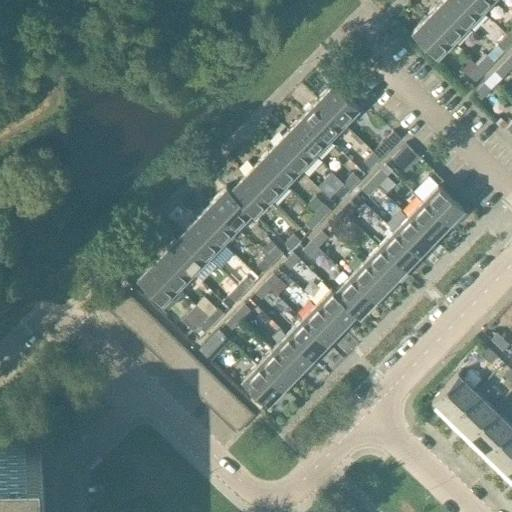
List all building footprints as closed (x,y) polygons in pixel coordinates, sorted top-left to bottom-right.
[(480,10),(469,0),(440,0),(440,1),(465,25),(480,10)] [(489,0),(469,0),(480,10),(489,0)] [(465,25),(440,1),(425,16),(450,41),(465,25)] [(450,41),(425,16),(410,31),(436,56),(450,41)] [(503,50),(511,41),(505,34),(496,44),(503,50)] [(510,68),(511,65),(511,52),(503,61),(510,68)] [(482,71),(492,61),(486,54),(476,65),(482,71)] [(501,77),(510,68),(503,61),(494,71),(501,77)] [(474,81),(482,71),(476,65),(467,74),(474,81)] [(357,107),(331,82),(317,97),(343,122),(357,107)] [(480,99),(490,89),(483,82),(473,92),(480,99)] [(343,122),(317,97),(302,113),(328,138),(343,122)] [(328,138),(302,113),(287,128),(313,153),(328,138)] [(313,153),(287,128),(272,143),(298,168),(313,153)] [(379,158),(388,149),(381,142),(372,151),(379,158)] [(298,168),(272,143),(257,159),(283,184),(298,168)] [(397,164),(407,154),(400,148),(391,158),(397,164)] [(369,168),(379,158),(372,151),(362,161),(369,168)] [(283,184),(257,159),(243,174),(268,199),(283,184)] [(377,185),(386,176),(379,169),(370,178),(377,185)] [(349,189),(359,179),(352,172),(342,182),(349,189)] [(268,199),(243,174),(229,189),(250,211),(254,215),(268,199)] [(367,195),(377,185),(370,178),(360,189),(367,195)] [(340,198),(349,189),(342,182),(333,192),(340,198)] [(462,208),(436,183),(421,198),(447,223),(462,208)] [(250,211),(229,189),(225,185),(209,201),(235,226),(250,211)] [(447,223),(421,198),(406,214),(432,238),(447,223)] [(347,216),(357,206),(350,199),(340,209),(347,216)] [(235,226),(209,201),(194,217),(220,242),(235,226)] [(319,219),(329,209),(323,202),(313,212),(319,219)] [(337,226),(347,216),(340,209),(331,219),(337,226)] [(310,229),(319,219),(313,212),(303,222),(310,229)] [(432,238),(406,214),(391,229),(417,254),(432,238)] [(220,242),(194,217),(180,232),(206,257),(220,242)] [(417,254),(391,229),(377,244),(402,269),(417,254)] [(317,246),(327,236),(320,230),(310,240),(317,246)] [(206,257),(180,232),(165,247),(191,272),(206,257)] [(290,250),(299,240),(293,233),(283,243),(290,250)] [(281,252),(270,240),(260,250),(265,255),(272,262),(281,252)] [(308,256),(317,246),(310,240),(301,249),(308,256)] [(402,269),(377,244),(362,260),(387,285),(402,269)] [(191,272),(165,247),(150,263),(176,288),(191,272)] [(289,268),(299,258),(292,252),(283,262),(289,268)] [(262,271),(272,262),(265,255),(256,265),(262,271)] [(387,285),(362,260),(347,275),(373,300),(387,285)] [(150,263),(135,278),(161,303),(167,309),(182,293),(176,288),(150,263)] [(269,289),(279,279),(272,272),(262,282),(269,289)] [(373,300),(347,275),(333,290),(354,312),(358,315),(373,300)] [(242,292),(252,282),(245,276),(235,286),(242,292)] [(260,298),(269,289),(262,282),(253,292),(260,298)] [(233,302),(242,292),(235,286),(226,295),(233,302)] [(354,312),(333,290),(329,286),(314,302),(339,327),(354,312)] [(116,318),(134,299),(126,291),(108,310),(116,318)] [(125,326),(143,307),(134,299),(116,318),(125,326)] [(240,320),(250,309),(243,302),(233,313),(240,320)] [(339,327),(314,302),(299,318),(325,343),(339,327)] [(212,323),(222,312),(216,306),(206,317),(212,323)] [(133,334),(151,316),(143,307),(125,326),(133,334)] [(231,329),(240,320),(233,313),(224,322),(231,329)] [(142,343),(160,324),(151,316),(133,334),(142,343)] [(203,332),(212,323),(206,317),(197,326),(203,332)] [(325,343),(299,318),(284,333),(310,358),(325,343)] [(150,351),(169,332),(160,324),(142,343),(150,351)] [(508,342),(497,331),(490,338),(502,349),(508,342)] [(159,359),(177,340),(169,332),(150,351),(159,359)] [(310,358),(284,333),(269,348),(295,373),(310,358)] [(168,367),(186,349),(177,340),(159,359),(168,367)] [(205,343),(199,349),(209,359),(215,352),(205,343)] [(496,355),(484,344),(478,350),(489,361),(496,355)] [(295,373),(269,348),(254,364),(280,389),(295,373)] [(176,376),(194,357),(186,349),(168,367),(176,376)] [(185,384),(203,365),(194,357),(176,376),(185,384)] [(280,389),(254,364),(240,379),(265,404),(280,389)] [(193,392),(211,373),(203,365),(185,384),(193,392)] [(511,370),(509,368),(503,374),(511,383),(511,370)] [(72,391),(51,371),(33,389),(54,409),(72,391)] [(448,417),(475,389),(457,372),(430,399),(448,417)] [(202,400),(220,382),(211,373),(193,392),(202,400)] [(210,409),(228,390),(220,382),(202,400),(210,409)] [(466,434),(493,407),(475,389),(448,417),(466,434)] [(219,417),(237,398),(228,390),(210,409),(219,417)] [(227,425),(246,406),(237,398),(219,417),(227,425)] [(236,433),(254,415),(246,406),(227,425),(236,433)] [(484,451),(511,424),(493,407),(466,434),(484,451)] [(502,469),(511,458),(511,425),(511,424),(484,451),(502,469)] [(0,511),(37,511),(36,473),(36,446),(0,446),(0,511)] [(511,478),(511,458),(502,469),(511,478)]
